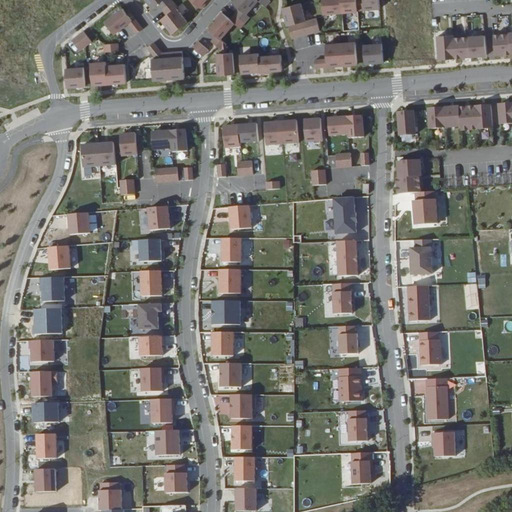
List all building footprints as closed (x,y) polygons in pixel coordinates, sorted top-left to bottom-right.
[(157,4),(161,9),(171,0),(143,0),(152,9),(157,4)] [(232,0),(231,3),(237,7),(229,20),(241,27),(248,15),(247,14),(256,0),(232,0)] [(320,0),(321,13),(379,10),(378,0),(320,0)] [(160,16),(175,5),(172,1),(161,10),(157,4),(153,7),(160,16)] [(281,6),(289,39),(319,32),(316,18),(305,20),(301,2),(281,6)] [(124,5),(101,20),(110,34),(127,23),(134,34),(140,30),(124,5)] [(172,35),(188,20),(173,5),(158,19),(172,35)] [(218,43),(235,23),(221,11),(204,32),(218,43)] [(82,30),(70,41),(80,51),(92,40),(82,30)] [(511,38),(497,40),(499,60),(511,58),(511,38)] [(457,42),(457,40),(442,41),(443,63),(459,62),(457,42)] [(155,41),(146,46),(150,54),(159,50),(155,41)] [(489,41),(473,42),(474,61),(490,60),(489,41)] [(473,42),(457,42),(459,62),(474,61),(473,42)] [(104,52),(118,51),(118,43),(104,43),(104,52)] [(215,74),(234,74),(233,52),(214,52),(215,74)] [(238,53),(238,73),(282,72),(281,52),(238,53)] [(150,80),(183,79),(183,56),(149,57),(150,80)] [(124,61),(88,62),(89,85),(125,84),(124,61)] [(83,68),(65,69),(67,88),(85,87),(83,68)] [(511,108),(501,110),(503,130),(511,128),(511,108)] [(462,111),(431,113),(432,133),(463,131),(464,135),(495,133),(493,110),(462,112),(462,111)] [(416,115),(400,116),(402,139),(418,138),(416,115)] [(361,119),(346,121),(347,138),(348,142),(363,141),(361,119)] [(346,121),(328,122),(329,140),(347,138),(346,121)] [(320,123),(303,124),(305,146),(322,145),(320,123)] [(296,124),(280,126),(282,148),(298,147),(296,124)] [(280,126),(264,127),(266,149),(282,148),(280,126)] [(256,127),(238,129),(239,147),(258,145),(256,127)] [(239,147),(238,129),(222,130),(224,152),(239,151),(239,147)] [(186,130),(170,131),(172,149),(174,152),(187,151),(186,130)] [(170,131),(152,133),(154,150),(172,149),(170,131)] [(136,134),(121,135),(123,156),(138,155),(136,134)] [(114,143),(98,144),(100,166),(116,165),(114,143)] [(100,166),(98,144),(82,145),(84,168),(100,166)] [(369,156),(362,157),(363,169),(370,168),(369,156)] [(351,170),(350,157),(335,158),(336,171),(351,170)] [(251,164),(236,166),(237,179),(252,178),(251,164)] [(417,196),(422,196),(421,180),(423,180),(422,164),(399,165),(400,181),(399,181),(400,197),(417,196)] [(177,167),(155,169),(156,183),(179,181),(177,167)] [(225,180),(224,167),(216,168),(217,180),(225,180)] [(92,179),(92,168),(81,169),(82,179),(92,179)] [(179,180),(192,180),(192,168),(178,168),(179,180)] [(325,189),(324,174),(311,175),(312,190),(325,189)] [(134,179),(120,180),(121,195),(135,194),(134,179)] [(278,185),(265,186),(265,193),(279,192),(278,185)] [(415,204),(416,228),(439,227),(437,195),(422,196),(417,196),(417,204),(415,204)] [(173,218),(184,216),(181,205),(170,208),(173,218)] [(145,207),(146,230),(169,229),(168,206),(145,207)] [(249,232),(248,209),(228,211),(229,233),(249,232)] [(88,213),(67,214),(68,234),(89,233),(88,213)] [(164,247),(173,246),(171,233),(162,234),(164,247)] [(364,274),(363,239),(344,240),(346,275),(364,274)] [(433,239),(422,240),(422,248),(417,248),(418,274),(434,273),(433,239)] [(162,260),(161,240),(139,240),(139,261),(162,260)] [(240,266),(240,242),(221,242),(221,266),(240,266)] [(69,245),(47,247),(49,270),(71,268),(69,245)] [(159,294),(159,270),(138,270),(139,294),(159,294)] [(239,297),(239,273),(218,273),(218,296),(239,297)] [(40,301),(65,301),(65,277),(39,278),(40,301)] [(434,285),(414,286),(414,296),(434,295),(434,285)] [(341,312),(359,311),(358,289),(341,290),(341,312)] [(414,296),(415,320),(435,320),(434,295),(414,296)] [(161,304),(139,305),(139,329),(158,328),(158,311),(162,311),(161,304)] [(238,328),(238,304),(211,304),(211,328),(238,328)] [(361,324),(345,325),(346,353),(365,352),(364,332),(361,332),(361,324)] [(231,359),(231,336),(210,335),(210,359),(231,359)] [(67,362),(67,339),(18,341),(18,355),(29,354),(29,363),(67,362)] [(160,359),(160,340),(138,340),(138,359),(160,359)] [(426,365),(446,364),(446,340),(426,340),(426,365)] [(238,390),(238,366),(218,366),(217,390),(238,390)] [(345,367),(345,375),(365,374),(367,374),(366,366),(345,367)] [(29,371),(29,397),(52,397),(51,383),(57,383),(57,371),(29,371)] [(161,385),(161,371),(139,371),(139,395),(159,394),(159,385),(161,385)] [(365,374),(345,375),(345,400),(366,399),(366,384),(365,374)] [(432,418),(453,418),(452,385),(432,385),(432,418)] [(251,410),(251,397),(228,397),(228,421),(249,421),(249,410),(251,410)] [(171,417),(171,402),(148,402),(149,426),(169,426),(169,417),(171,417)] [(58,403),(32,404),(33,423),(59,422),(58,403)] [(353,440),(371,439),(370,417),(353,417),(353,440)] [(249,440),(250,427),(236,426),(235,439),(249,440)] [(458,431),(436,432),(436,440),(439,440),(439,456),(459,455),(458,431)] [(176,458),(176,433),(152,434),(153,458),(176,458)] [(56,455),(56,434),(38,434),(38,455),(56,455)] [(253,478),(253,454),(234,454),(234,478),(253,478)] [(373,460),(356,460),(356,483),(374,482),(373,460)] [(185,495),(184,476),(183,476),(182,468),(165,468),(165,476),(163,476),(164,496),(185,495)] [(33,469),(34,492),(56,492),(55,469),(33,469)] [(256,508),(256,485),(235,485),(235,508),(256,508)]
